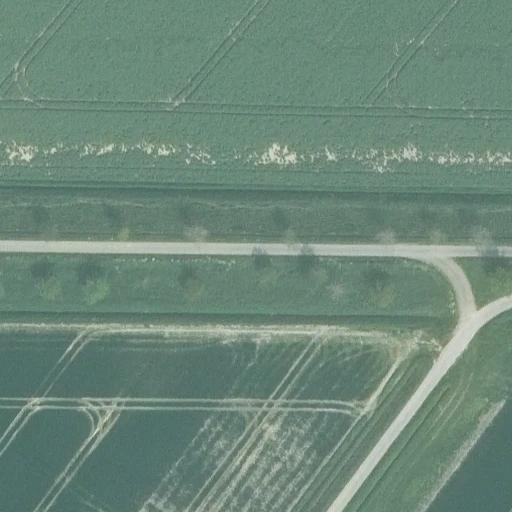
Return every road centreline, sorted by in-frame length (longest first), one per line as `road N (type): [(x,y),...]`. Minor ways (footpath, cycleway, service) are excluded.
road 1 (unclassified): [(431,252),(0,247)]
road 2 (unclassified): [(331,511),(473,322)]
